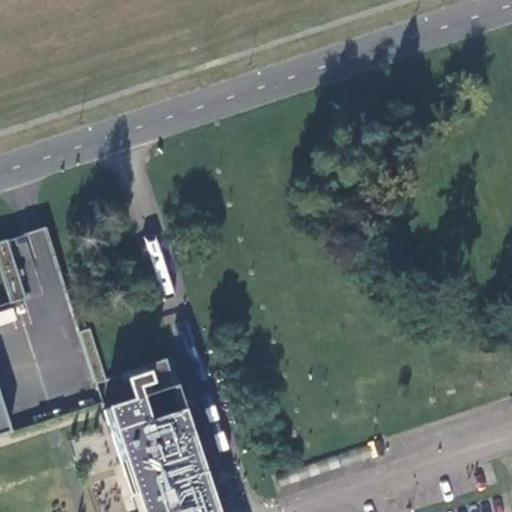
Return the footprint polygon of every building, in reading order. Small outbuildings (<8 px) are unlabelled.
[(497,276),(507,278),(511,275),(511,240),(505,240),(500,241),(493,243),(490,247),(488,252),(487,260),(488,265),(491,271),(497,276)] [(0,243),(0,286),(6,305),(22,300),(3,243),(0,243)] [(76,333),(93,385),(103,382),(87,330),(76,333)] [(199,476),(178,413),(109,436),(133,511),(199,511),(189,480),(199,476)] [(211,511),(199,476),(189,480),(199,511),(211,511)]
